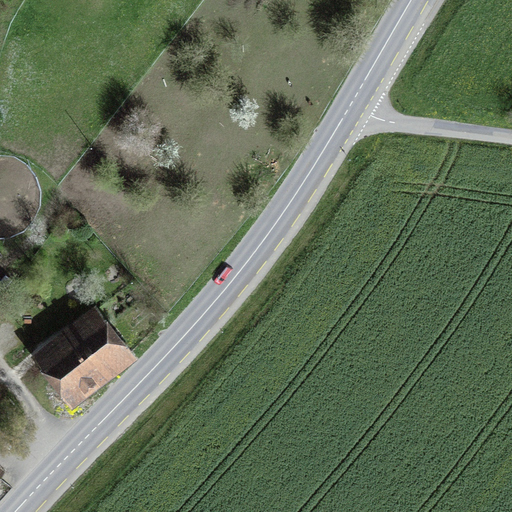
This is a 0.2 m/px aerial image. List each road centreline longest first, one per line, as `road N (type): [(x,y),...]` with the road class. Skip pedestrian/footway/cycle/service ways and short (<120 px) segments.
road 1 (secondary): [(350,107),(274,241),(177,355),(22,511)]
road 2 (unclassified): [(511,137),(383,120),(350,107)]
road 3 (secondary): [(407,0),(350,107)]
